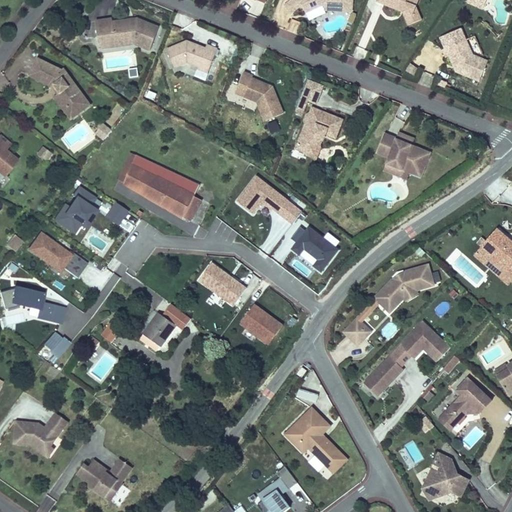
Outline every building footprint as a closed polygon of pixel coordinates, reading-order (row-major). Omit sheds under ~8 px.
[(324,6),(351,9),(351,0),(292,0),(286,4),(292,12),(303,5),(306,11),(324,6)] [(412,16),(415,10),(418,0),(378,0),(377,3),(407,14),(412,16)] [(408,26),(421,19),(420,12),(415,10),(412,16),(407,14),(405,20),(408,26)] [(132,42),(149,50),(159,27),(135,19),(114,22),(114,19),(98,21),(101,42),(116,40),(117,43),(132,42)] [(297,34),(300,22),(291,20),(288,32),(297,34)] [(472,51),(484,56),(474,33),(465,36),(472,51)] [(487,57),(484,56),(472,51),(465,36),(443,46),(446,53),(449,52),(455,68),(479,78),(487,57)] [(102,50),(133,46),(132,42),(117,43),(116,40),(101,42),(102,50)] [(200,66),(211,70),(220,48),(210,44),(208,47),(200,44),(199,48),(192,45),(194,42),(190,40),(170,50),(178,67),(189,62),(200,66)] [(363,61),(367,52),(357,47),(353,56),(363,61)] [(68,77),(65,79),(60,70),(36,60),(28,78),(52,87),(58,95),(54,98),(60,108),(64,106),(69,112),(82,103),(77,96),(80,94),(68,77)] [(209,74),(211,70),(200,66),(198,70),(209,74)] [(65,79),(68,77),(63,69),(60,70),(65,79)] [(282,115),(277,86),(257,79),(258,75),(247,71),(241,86),(251,89),(249,95),(261,100),(265,118),(282,115)] [(249,95),(251,89),(241,86),(239,91),(249,95)] [(147,99),(155,101),(157,94),(149,92),(147,99)] [(70,121),(90,108),(80,94),(77,96),(82,103),(69,112),(64,106),(60,108),(65,115),(70,121)] [(330,133),(337,136),(344,117),(317,106),(314,114),(312,113),(309,120),(312,122),(301,146),(313,151),(315,146),(323,144),(328,132),(330,133)] [(272,135),(281,131),(276,122),(268,126),(272,135)] [(104,141),(112,131),(104,125),(96,135),(104,141)] [(413,144),(416,137),(400,130),(397,137),(413,144)] [(312,154),(321,156),(330,133),(328,132),(323,144),(315,146),(313,151),(312,154)] [(422,176),(432,151),(413,144),(397,137),(386,132),(378,149),(391,155),(389,162),(414,173),(422,176)] [(44,161),(49,155),(41,149),(36,155),(44,161)] [(0,175),(2,177),(15,161),(2,152),(0,150),(0,175)] [(194,196),(200,186),(132,156),(118,182),(183,217),(194,196)] [(412,178),(414,173),(389,162),(386,167),(412,178)] [(302,211),(256,175),(236,200),(254,215),(263,203),(291,225),(302,211)] [(53,222),(75,237),(80,230),(85,233),(104,204),(80,188),(68,206),(65,204),(53,222)] [(190,221),(200,199),(194,196),(183,217),(190,221)] [(116,202),(106,218),(120,227),(130,211),(116,202)] [(304,249),(317,260),(313,266),(321,273),(339,249),(308,225),(304,229),(300,226),(290,237),(295,241),(295,242),(296,242),(291,249),(300,256),(304,249)] [(511,274),(511,242),(497,229),(481,248),(511,274)] [(73,252),(72,253),(40,231),(26,250),(60,274),(64,268),(77,278),(87,263),(73,252)] [(22,242),(14,235),(5,246),(13,253),(22,242)] [(231,306),(245,287),(212,262),(198,281),(231,306)] [(404,298),(403,290),(408,287),(414,290),(415,290),(433,286),(428,266),(403,272),(405,276),(396,281),(393,279),(375,298),(380,303),(388,295),(396,304),(404,298)] [(396,281),(405,276),(403,272),(398,274),(393,279),(396,281)] [(13,285),(12,289),(0,292),(0,298),(3,310),(20,305),(38,310),(36,318),(62,324),(66,307),(43,301),(45,293),(13,285)] [(404,298),(405,300),(416,294),(415,290),(414,290),(408,287),(403,290),(404,298)] [(380,303),(389,312),(396,304),(388,295),(380,303)] [(170,303),(162,315),(176,325),(183,330),(191,318),(170,303)] [(268,345),(283,324),(254,303),(239,323),(268,345)] [(138,331),(161,347),(176,325),(162,315),(153,309),(138,331)] [(356,346),(367,335),(361,330),(364,327),(356,319),(343,332),(356,346)] [(101,335),(112,343),(123,329),(111,320),(101,335)] [(435,363),(449,349),(421,322),(398,346),(410,357),(412,359),(422,349),(424,347),(428,351),(426,353),(435,363)] [(367,335),(370,332),(364,327),(361,330),(367,335)] [(43,347),(60,360),(71,345),(55,332),(43,347)] [(88,356),(99,342),(91,336),(81,351),(88,356)] [(410,357),(398,346),(388,357),(399,368),(410,357)] [(447,375),(459,361),(453,356),(441,370),(447,375)] [(362,384),(375,397),(402,370),(399,368),(388,357),(362,384)] [(511,360),(507,363),(507,364),(510,368),(496,377),(506,394),(511,390),(511,360)] [(496,377),(510,368),(507,364),(493,372),(496,377)] [(472,406),(478,411),(489,399),(467,378),(455,390),(461,395),(440,417),(452,428),(472,406)] [(313,401),(315,393),(297,388),(295,396),(313,401)] [(426,401),(431,394),(426,390),(421,397),(426,401)] [(478,411),(480,413),(491,401),(489,399),(478,411)] [(347,459),(321,434),(329,426),(311,408),(284,435),(303,453),(308,448),(333,473),(347,459)] [(46,451),(49,446),(65,421),(53,414),(44,427),(38,424),(15,422),(14,444),(31,446),(32,443),(46,451)] [(449,431),(452,428),(440,417),(437,420),(449,431)] [(427,435),(435,428),(427,418),(418,425),(427,435)] [(414,441),(398,450),(408,469),(424,460),(414,441)] [(49,446),(46,451),(32,443),(31,446),(49,457),(50,454),(49,453),(52,448),(49,446)] [(450,496),(460,498),(468,481),(453,475),(452,478),(447,476),(452,465),(450,461),(437,455),(432,465),(434,466),(423,486),(429,489),(430,495),(438,498),(450,496)] [(122,486),(120,485),(131,469),(118,460),(109,473),(91,460),(87,467),(82,464),(76,473),(89,482),(101,490),(98,494),(105,498),(111,490),(116,494),(122,486)] [(281,511),(288,507),(280,496),(287,490),(278,479),(256,495),(261,501),(262,500),(269,509),(266,511),(281,511)] [(98,494),(101,490),(89,482),(87,486),(98,494)] [(438,498),(430,495),(429,489),(423,486),(422,489),(427,500),(438,498)] [(105,498),(111,502),(116,494),(111,490),(105,498)] [(39,508),(46,511),(48,511),(55,501),(47,495),(39,508)]
